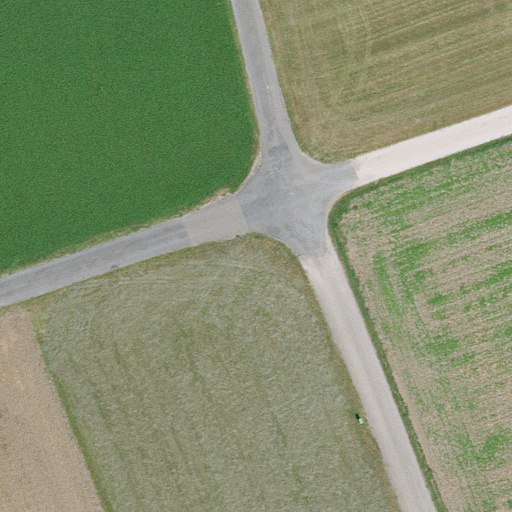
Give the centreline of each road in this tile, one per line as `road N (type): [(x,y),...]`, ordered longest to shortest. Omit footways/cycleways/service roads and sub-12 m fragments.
road 1 (track): [(415,511),(286,192),(243,0)]
road 2 (residential): [(286,192),(0,288)]
road 3 (track): [(511,115),(286,192)]
